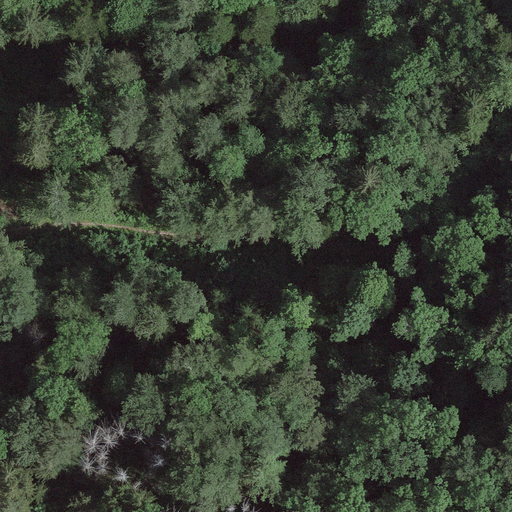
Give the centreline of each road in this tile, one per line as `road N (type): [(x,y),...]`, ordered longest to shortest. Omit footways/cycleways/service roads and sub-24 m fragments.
road 1 (track): [(511,142),(416,231),(361,250),(57,223),(0,234)]
road 2 (track): [(0,60),(51,54),(113,31),(183,23),(231,36),(286,71),(334,73),(358,59),(370,32),(362,17),(286,0)]
